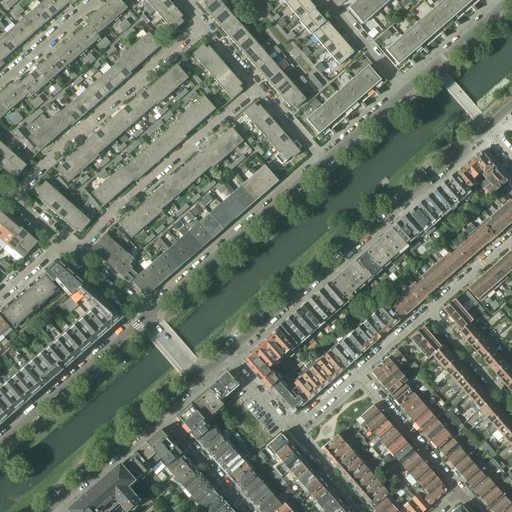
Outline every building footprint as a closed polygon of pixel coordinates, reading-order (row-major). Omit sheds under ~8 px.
[(60,10),(50,0),(45,0),(40,5),(52,18),(60,10)] [(68,3),(65,0),(50,0),(60,10),(68,3)] [(128,8),(120,0),(110,0),(106,5),(117,18),(128,8)] [(155,11),(167,0),(151,0),(148,3),(155,11)] [(163,20),(176,8),(168,0),(167,0),(155,11),(163,20)] [(211,17),(224,5),(219,0),(207,0),(204,3),(207,7),(205,9),(211,17)] [(294,13),(309,0),(308,0),(293,0),(287,5),(294,13)] [(300,21),(314,9),(316,8),(309,0),(294,13),(300,21)] [(369,0),(357,0),(357,1),(371,17),(379,11),(369,0)] [(383,0),(369,0),(379,11),(386,4),(383,0)] [(464,14),(461,11),(451,0),(444,0),(433,10),(446,25),(448,28),(464,14)] [(479,1),(478,0),(451,0),(461,11),(464,14),(479,1)] [(371,17),(357,1),(348,8),(363,24),(371,17)] [(403,2),(400,4),(406,11),(409,8),(403,2)] [(24,11),(19,5),(15,9),(20,14),(24,11)] [(52,18),(40,5),(32,11),(44,24),(52,18)] [(117,18),(106,5),(96,13),(107,26),(117,18)] [(221,28),(234,16),(224,5),(211,17),(221,28)] [(184,22),(180,18),(183,16),(176,8),(163,20),(173,31),(184,22)] [(20,14),(15,9),(11,12),(16,17),(20,14)] [(305,29),(320,16),(314,9),(300,21),(299,22),(305,29)] [(448,28),(446,25),(433,10),(417,24),(430,38),(433,42),(448,28)] [(44,24),(32,11),(24,19),(35,32),(44,24)] [(107,26),(96,13),(85,22),(88,25),(97,35),(107,26)] [(230,38),(242,27),(234,16),(221,28),(230,38)] [(326,22),(325,22),(320,16),(305,29),(311,35),(312,34),(326,22)] [(35,32),(24,19),(15,26),(27,39),(35,32)] [(130,25),(126,20),(122,23),(126,29),(130,25)] [(319,42),(333,29),(327,21),(325,22),(326,22),(312,34),(319,42)] [(126,29),(122,23),(118,26),(123,32),(126,29)] [(433,42),(430,38),(417,24),(402,37),(414,52),(417,55),(433,42)] [(100,38),(97,35),(88,25),(80,32),(91,45),(100,38)] [(27,39),(15,26),(7,34),(18,47),(27,39)] [(239,48),(251,37),(242,27),(230,38),(239,48)] [(127,38),(135,31),(133,29),(125,36),(127,38)] [(325,50),(340,37),(333,29),(319,42),(325,50)] [(378,34),(374,29),(368,34),(372,39),(378,34)] [(388,30),(382,35),(386,40),(392,35),(388,30)] [(296,36),(291,31),(287,35),(291,40),(296,36)] [(91,45),(80,32),(71,40),(83,53),(91,45)] [(165,39),(158,32),(155,34),(162,41),(165,39)] [(145,59),(160,46),(149,33),(134,46),(145,59)] [(18,47),(7,34),(0,39),(0,42),(10,54),(18,47)] [(247,58),(260,47),(251,37),(239,48),(247,58)] [(332,57),(347,45),(340,37),(325,50),(332,57)] [(417,55),(414,52),(402,37),(386,51),(398,64),(395,67),(399,71),(417,55)] [(110,43),(105,38),(102,41),(107,46),(110,43)] [(83,53),(71,40),(62,47),(74,60),(83,53)] [(107,46),(102,41),(98,45),(103,50),(107,46)] [(10,54),(0,42),(0,60),(1,62),(2,61),(10,54)] [(204,67),(217,56),(209,47),(207,49),(204,45),(193,55),(204,67)] [(339,66),(354,53),(347,45),(332,57),(339,66)] [(130,72),(145,59),(134,46),(118,60),(119,61),(129,73),(130,72)] [(74,60),(62,47),(54,54),(66,67),(74,60)] [(256,68),(269,57),(260,47),(247,58),(256,68)] [(66,67),(54,54),(45,62),(57,75),(66,67)] [(95,60),(91,54),(87,57),(92,63),(95,60)] [(213,77),(226,66),(217,56),(204,67),(213,77)] [(92,63),(87,57),(83,61),(88,66),(92,63)] [(265,78),(278,67),(269,57),(256,68),(265,78)] [(129,73),(119,61),(111,68),(123,81),(131,74),(130,72),(129,73)] [(57,75),(45,62),(37,69),(49,82),(57,75)] [(191,70),(184,62),(182,65),(188,72),(191,70)] [(173,91),(188,78),(177,65),(162,78),(173,91)] [(221,87),(234,76),(226,66),(213,77),(221,87)] [(369,97),(387,81),(383,77),(380,79),(369,66),(353,79),(369,97)] [(273,88),(286,77),(278,67),(265,78),(273,88)] [(123,81),(111,68),(103,76),(114,89),(123,81)] [(49,82),(37,69),(29,76),(40,89),(49,82)] [(77,76),(72,71),(68,74),(73,80),(77,76)] [(201,82),(195,74),(192,77),(199,84),(201,82)] [(322,86),(312,75),(308,78),(318,89),(322,86)] [(40,89),(29,76),(21,83),(20,84),(29,94),(31,97),(40,89)] [(114,89),(103,76),(94,84),(105,97),(114,89)] [(243,90),(239,87),(242,85),(234,76),(221,87),(232,99),(243,90)] [(86,83),(83,80),(81,77),(77,80),(80,83),(82,86),(86,83)] [(282,99),(295,87),(286,77),(273,88),(282,99)] [(157,105),(173,91),(162,78),(147,91),(146,92),(156,104),(157,105)] [(369,97),(353,79),(337,93),(353,111),(369,97)] [(29,94),(20,84),(21,83),(18,80),(7,90),(18,103),(29,94)] [(62,89),(57,84),(53,87),(58,93),(62,89)] [(105,97),(94,84),(86,90),(97,103),(105,97)] [(58,93),(53,87),(49,90),(54,96),(58,93)] [(213,95),(206,87),(204,90),(210,97),(213,95)] [(306,100),(295,87),(282,99),(290,107),(292,105),(295,109),(306,100)] [(180,99),(188,92),(185,89),(178,96),(180,99)] [(18,103),(7,90),(0,96),(0,101),(9,111),(18,103)] [(97,103),(86,90),(77,98),(88,111),(97,103)] [(156,104),(146,92),(147,91),(145,90),(137,98),(148,111),(156,104)] [(189,101),(197,94),(194,91),(187,98),(189,101)] [(65,96),(66,95),(64,92),(60,95),(63,98),(68,104),(70,102),(65,96)] [(353,111),(337,93),(322,107),(337,124),(353,111)] [(216,109),(204,96),(193,106),(205,119),(216,109)] [(43,102),(38,97),(34,100),(39,106),(43,102)] [(221,104),(215,97),(212,99),(218,106),(221,104)] [(88,111),(77,98),(69,105),(80,118),(88,111)] [(148,111),(137,98),(128,105),(140,118),(148,111)] [(182,107),(189,101),(187,98),(180,104),(182,107)] [(39,106),(34,100),(31,103),(36,109),(39,106)] [(0,118),(9,111),(0,101),(0,118)] [(254,125),(267,114),(260,105),(257,108),(254,104),(244,113),(254,125)] [(69,105),(61,112),(71,124),(72,126),(80,118),(69,105)] [(140,118),(128,105),(120,113),(131,125),(140,118)] [(205,119),(193,106),(184,114),(195,127),(205,119)] [(337,124),(322,107),(306,120),(318,134),(315,136),(319,140),(337,124)] [(55,137),(71,124),(61,112),(60,111),(44,125),(55,137)] [(23,119),(18,113),(14,117),(19,122),(23,119)] [(131,125),(120,113),(111,120),(122,133),(131,125)] [(28,125),(37,117),(35,114),(26,122),(28,125)] [(195,127),(184,114),(173,123),(175,125),(184,136),(185,135),(195,127)] [(262,134),(275,123),(267,114),(254,125),(262,134)] [(19,122),(14,117),(10,120),(15,125),(19,122)] [(122,133),(111,120),(103,127),(114,140),(122,133)] [(157,129),(163,124),(161,121),(155,126),(157,129)] [(269,142),(282,131),(275,123),(262,134),(269,142)] [(40,151),(55,137),(44,125),(29,138),(40,151)] [(187,137),(185,135),(184,136),(175,125),(162,135),(174,148),(187,137)] [(246,133),(239,125),(237,128),(243,135),(246,133)] [(149,136),(157,129),(155,126),(146,133),(149,136)] [(114,140),(103,127),(95,134),(106,147),(114,140)] [(228,154),(243,141),(232,128),(217,141),(228,154)] [(23,137),(17,129),(14,132),(21,139),(23,137)] [(282,146),(289,139),(282,131),(269,142),(276,150),(282,146)] [(106,147),(95,134),(86,142),(87,144),(88,143),(98,154),(106,147)] [(254,142),(247,134),(244,137),(251,144),(254,142)] [(174,148),(162,135),(149,147),(161,159),(174,148)] [(299,150),(302,147),(296,141),(293,143),(289,139),(282,146),(292,157),(293,158),(300,152),(299,150)] [(33,148),(27,141),(24,143),(30,150),(33,148)] [(132,151),(140,144),(137,141),(129,148),(132,151)] [(212,168),(228,154),(217,141),(202,155),(201,155),(211,167),(212,168)] [(99,156),(98,154),(88,143),(87,144),(77,152),(89,165),(99,156)] [(0,164),(3,167),(15,155),(4,146),(0,150),(0,164)] [(292,157),(282,146),(276,150),(279,153),(275,156),(282,165),(292,157)] [(161,159),(149,147),(137,157),(149,170),(161,159)] [(89,165),(77,152),(67,161),(78,174),(89,165)] [(211,167),(201,155),(202,155),(201,153),(188,164),(199,177),(211,167)] [(478,154),(470,160),(481,173),(483,175),(484,175),(494,167),(482,154),(478,154)] [(27,165),(15,155),(3,167),(12,175),(14,173),(17,176),(27,165)] [(238,165),(245,158),(243,155),(235,162),(238,165)] [(255,164),(260,161),(255,155),(248,161),(250,164),(253,162),(255,164)] [(149,170),(137,157),(125,168),(135,179),(134,180),(135,181),(149,170)] [(470,160),(462,168),(473,180),(481,173),(470,160)] [(78,174),(67,161),(57,170),(68,183),(78,174)] [(277,169),(274,165),(271,161),(268,164),(275,171),(277,169)] [(231,171),(238,165),(235,162),(228,168),(231,171)] [(199,177),(188,164),(175,175),(186,188),(199,177)] [(119,193),(134,180),(135,179),(125,168),(123,166),(108,180),(119,193)] [(278,181),(265,166),(254,176),(267,191),(278,181)] [(494,167),(484,175),(483,175),(482,176),(485,179),(490,185),(501,175),(494,167)] [(462,168),(454,174),(469,191),(477,184),(473,180),(462,168)] [(267,191),(254,176),(246,182),(242,178),(243,176),(238,171),(237,171),(232,175),(242,186),(243,185),(256,201),(267,191)] [(454,174),(447,181),(461,198),(465,195),(467,197),(471,193),(469,191),(454,174)] [(186,188),(175,175),(162,186),(174,199),(186,188)] [(501,175),(490,185),(485,189),(484,190),(489,197),(491,196),(493,194),(507,182),(501,175)] [(65,185),(59,177),(56,180),(62,187),(65,185)] [(490,185),(485,179),(480,183),(485,189),(490,185)] [(104,206),(119,193),(108,180),(92,193),(104,206)] [(210,189),(216,184),(213,181),(207,186),(210,189)] [(243,185),(242,186),(235,192),(225,181),(222,183),(232,195),(245,210),(256,201),(243,185)] [(463,200),(461,198),(447,181),(439,188),(456,207),(459,204),(463,200)] [(46,205),(58,193),(46,182),(36,192),(40,196),(38,198),(46,205)] [(174,199),(162,186),(149,198),(151,199),(151,198),(161,210),(174,199)] [(456,207),(439,188),(431,194),(448,213),(456,207)] [(475,197),(480,192),(476,188),(471,193),(475,197)] [(91,198),(84,189),(80,192),(88,201),(91,198)] [(57,215),(68,202),(58,193),(46,205),(57,215)] [(204,207),(213,200),(208,194),(200,202),(204,207)] [(424,201),(439,218),(440,220),(448,213),(431,194),(424,201)] [(245,210),(232,195),(221,204),(234,219),(245,210)] [(98,205),(91,198),(88,201),(94,208),(98,205)] [(163,211),(161,210),(151,198),(151,199),(140,208),(152,221),(163,211)] [(511,201),(510,200),(503,206),(511,216),(511,201)] [(424,201),(416,208),(431,225),(439,218),(424,201)] [(67,224),(79,211),(68,202),(57,215),(67,224)] [(195,216),(203,210),(198,204),(190,211),(195,216)] [(234,219),(221,204),(210,214),(223,229),(234,219)] [(511,222),(511,216),(503,206),(496,212),(508,226),(511,222)] [(152,221),(140,208),(130,217),(142,230),(152,221)] [(178,217),(184,211),(182,208),(175,214),(178,217)] [(416,208),(409,214),(424,231),(431,225),(416,208)] [(81,232),(90,221),(79,211),(67,224),(75,231),(77,229),(81,232)] [(195,218),(189,212),(185,215),(191,222),(195,218)] [(508,226),(496,212),(490,218),(502,232),(502,231),(508,226)] [(223,229),(210,214),(199,223),(212,239),(223,229)] [(424,231),(409,214),(401,221),(416,239),(424,231)] [(0,237),(13,223),(5,216),(0,221),(0,237)] [(142,230),(130,217),(120,225),(132,238),(142,230)] [(502,232),(490,218),(489,217),(483,223),(495,238),(502,232)] [(421,244),(416,239),(401,221),(392,228),(408,246),(412,251),(421,244)] [(175,230),(181,225),(182,225),(179,222),(173,227),(175,230)] [(21,230),(20,229),(13,223),(0,237),(0,238),(8,245),(21,230)] [(212,239),(199,223),(193,228),(188,223),(184,227),(189,232),(188,233),(201,248),(212,239)] [(495,238),(483,223),(476,229),(488,243),(488,244),(495,238)] [(201,248),(188,233),(183,227),(178,231),(183,237),(176,243),(189,259),(201,248)] [(15,252),(29,237),(30,235),(21,228),(20,229),(21,230),(8,245),(15,252)] [(408,246),(392,228),(383,236),(399,254),(408,246)] [(488,243),(476,229),(469,235),(481,249),(488,243)] [(119,240),(124,235),(119,231),(115,236),(119,240)] [(102,259),(116,244),(105,234),(103,236),(104,236),(92,250),(102,259)] [(23,259),(37,244),(38,242),(30,235),(29,237),(15,252),(23,259)] [(481,249),(469,235),(462,241),(474,255),(481,249)] [(129,255),(121,249),(129,241),(124,236),(116,244),(102,259),(115,270),(127,257),(129,255)] [(399,254),(383,236),(375,244),(390,261),(395,267),(399,264),(394,258),(399,254)] [(189,259),(176,243),(169,249),(160,238),(158,240),(167,251),(166,252),(180,267),(189,259)] [(474,255),(462,241),(455,247),(457,249),(467,261),(474,255)] [(390,261),(375,244),(366,251),(381,269),(390,261)] [(457,249),(451,255),(461,267),(467,261),(457,249)] [(381,269),(366,251),(357,259),(373,277),(381,269)] [(180,267),(166,252),(161,256),(163,258),(158,262),(157,260),(156,262),(169,277),(180,267)] [(511,256),(509,252),(502,258),(511,269),(511,256)] [(449,253),(442,259),(454,273),(461,267),(451,255),(449,253)] [(131,271),(132,269),(128,266),(132,261),(127,257),(115,270),(130,283),(136,275),(131,271)] [(511,269),(502,258),(495,264),(505,276),(511,270),(511,269)] [(373,277),(357,259),(349,267),(364,284),(373,277)] [(454,273),(442,259),(435,264),(447,279),(454,273)] [(58,260),(45,271),(54,281),(55,280),(68,269),(58,260)] [(7,270),(10,266),(6,262),(2,267),(7,270)] [(169,277),(156,262),(154,263),(155,265),(151,268),(149,267),(144,272),(157,287),(169,277)] [(447,279),(435,264),(428,270),(440,285),(447,279)] [(495,264),(488,270),(500,284),(507,278),(505,276),(495,264)] [(364,284),(349,267),(340,274),(356,292),(364,284)] [(68,269),(55,280),(63,288),(76,277),(68,269)] [(440,285),(428,270),(421,276),(423,279),(433,291),(440,285)] [(488,270),(481,276),(494,290),(500,284),(488,270)] [(54,291),(57,288),(44,272),(37,279),(39,281),(37,283),(35,280),(30,284),(32,286),(30,288),(28,286),(21,292),(35,307),(38,305),(40,307),(56,293),(54,291)] [(157,287),(144,272),(138,277),(136,275),(130,283),(132,285),(134,283),(140,290),(139,290),(142,294),(145,297),(157,287)] [(356,292),(340,274),(331,282),(349,302),(355,297),(353,294),(356,292)] [(481,276),(475,282),(487,296),(494,290),(481,276)] [(63,288),(62,290),(69,298),(85,284),(76,277),(63,288)] [(421,281),(417,284),(427,296),(433,291),(423,279),(421,281)] [(349,302),(331,282),(329,284),(327,284),(325,285),(325,287),(324,288),(342,309),(349,302)] [(415,282),(408,288),(420,303),(427,297),(427,296),(417,284),(415,282)] [(475,282),(468,289),(480,302),(487,296),(475,282)] [(97,295),(85,284),(71,297),(78,305),(84,299),(88,304),(97,295)] [(380,285),(371,292),(375,297),(377,295),(380,293),(384,289),(381,286),(380,285)] [(342,309),(324,288),(322,289),(320,290),(319,291),(318,293),(316,295),(333,316),(342,309)] [(420,303),(408,288),(401,294),(403,297),(413,309),(420,303)] [(33,310),(35,307),(21,292),(15,297),(17,300),(15,302),(13,299),(9,303),(11,305),(9,307),(7,305),(0,310),(0,311),(13,327),(16,324),(18,326),(34,311),(33,310)] [(22,337),(67,299),(64,295),(20,334),(22,337)] [(120,316),(97,295),(88,304),(91,308),(93,307),(111,328),(120,320),(120,316)] [(333,316),(316,295),(313,297),(311,298),(310,299),(309,301),(308,302),(326,322),(333,316)] [(403,297),(396,303),(406,315),(412,309),(413,309),(403,297)] [(478,304),(472,297),(470,299),(474,304),(476,306),(478,304)] [(443,310),(450,317),(461,307),(455,300),(443,310)] [(357,311),(366,304),(364,301),(355,308),(357,311)] [(326,322),(308,302),(306,304),(304,304),(302,306),(301,308),(318,329),(326,322)] [(396,303),(389,309),(400,320),(406,315),(396,303)] [(389,309),(386,305),(378,311),(392,328),(400,321),(400,320),(389,309)] [(111,328),(93,307),(91,308),(85,314),(103,335),(111,328)] [(461,307),(450,317),(455,324),(467,313),(461,307)] [(318,329),(301,308),(293,315),(311,335),(318,329)] [(360,311),(355,315),(358,319),(363,315),(360,311)] [(392,328),(378,311),(371,318),(385,334),(392,328)] [(467,313),(455,324),(461,330),(461,331),(471,322),(473,320),(467,313)] [(103,335),(85,314),(77,321),(95,342),(103,335)] [(9,326),(0,315),(0,331),(1,333),(9,326)] [(311,335),(293,315),(286,321),(303,342),(311,335)] [(498,326),(507,319),(505,316),(496,324),(498,326)] [(385,334),(371,318),(363,325),(377,341),(385,334)] [(95,342),(77,321),(69,328),(87,349),(95,342)] [(303,342),(286,321),(283,323),(281,324),(279,326),(279,327),(278,328),(296,348),(303,342)] [(474,326),(471,322),(461,331),(461,330),(459,332),(464,338),(476,328),(479,325),(477,323),(474,326)] [(377,341),(363,325),(356,331),(370,347),(377,341)] [(479,325),(476,328),(464,338),(470,345),(482,335),(478,331),(481,328),(479,325)] [(410,339),(416,346),(430,334),(424,327),(410,339)] [(87,349),(69,328),(60,335),(78,356),(87,349)] [(296,348),(278,328),(270,335),(288,356),(296,348)] [(370,347),(356,331),(347,338),(361,355),(370,347)] [(436,341),(430,334),(416,346),(422,353),(436,341)] [(78,356),(60,335),(52,342),(70,363),(78,356)] [(288,356),(270,335),(262,342),(280,363),(288,356)] [(486,339),(482,335),(470,345),(476,352),(491,339),(489,337),(486,339)] [(361,355),(347,338),(340,345),(354,361),(361,355)] [(491,339),(476,352),(482,359),(494,348),(490,344),(493,341),(491,339)] [(436,341),(422,353),(428,360),(433,356),(442,347),(436,341)] [(70,363),(52,342),(44,350),(62,371),(70,363)] [(280,363),(262,342),(253,350),(264,363),(269,369),(274,364),(276,366),(280,363)] [(354,361),(340,345),(332,352),(346,368),(354,361)] [(444,345),(442,347),(433,356),(436,360),(438,362),(450,352),(444,345)] [(494,348),(482,359),(488,365),(499,355),(502,352),(501,350),(498,353),(494,348)] [(62,371),(44,350),(43,349),(34,356),(53,378),(62,371)] [(311,358),(318,352),(315,349),(308,355),(311,358)] [(254,372),(264,363),(253,350),(245,357),(244,361),(254,372)] [(397,350),(386,359),(393,367),(397,364),(400,367),(406,361),(397,350)] [(346,368),(332,352),(324,358),(338,375),(346,368)] [(450,352),(438,362),(440,364),(444,369),(456,359),(450,352)] [(502,352),(499,355),(488,365),(494,372),(505,362),(501,357),(505,355),(502,352)] [(53,378),(34,356),(26,363),(45,385),(53,378)] [(338,375),(324,358),(317,365),(331,381),(338,375)] [(378,380),(393,367),(386,359),(371,372),(378,380)] [(444,369),(448,373),(450,376),(462,365),(456,359),(444,369)] [(500,379),(511,368),(511,364),(509,366),(505,362),(494,372),(500,379)] [(45,385),(26,363),(17,371),(37,393),(45,385)] [(272,372),(269,369),(264,363),(254,372),(262,381),(272,372)] [(385,388),(401,373),(397,369),(400,367),(397,364),(393,367),(378,380),(385,388)] [(331,381),(317,365),(310,371),(324,387),(331,381)] [(417,372),(410,365),(408,368),(414,375),(417,372)] [(450,376),(452,378),(456,382),(468,372),(462,365),(450,376)] [(289,377),(296,370),(294,368),(286,374),(289,377)] [(506,386),(511,380),(511,368),(500,379),(506,386)] [(269,389),(282,378),(279,375),(278,375),(274,370),(272,372),(262,381),(269,389)] [(401,373),(385,388),(391,395),(408,381),(404,376),(407,374),(404,370),(401,373)] [(37,393),(17,371),(10,378),(29,400),(37,393)] [(324,387),(310,371),(302,378),(317,394),(324,387)] [(468,372),(456,382),(460,387),(462,389),(473,379),(468,372)] [(225,398),(239,386),(229,374),(225,374),(209,388),(221,402),(225,398)] [(426,382),(420,375),(416,379),(422,385),(426,382)] [(29,400),(10,378),(1,385),(20,407),(29,400)] [(277,399),(290,388),(282,378),(269,389),(277,399)] [(317,394),(302,378),(295,384),(297,386),(303,393),(309,400),(317,394)] [(462,389),(464,391),(468,396),(479,386),(473,379),(462,389)] [(426,383),(424,384),(423,385),(431,394),(433,391),(426,383)] [(20,407),(1,385),(0,386),(0,400),(12,414),(20,407)] [(392,396),(400,405),(413,394),(406,385),(392,396)] [(285,408),(303,393),(297,386),(292,390),(290,388),(277,399),(285,408)] [(468,396),(472,401),(474,403),(485,392),(479,386),(468,396)] [(223,404),(221,402),(209,388),(200,396),(216,414),(224,407),(223,404)] [(474,403),(475,405),(479,409),(491,399),(485,392),(474,403)] [(294,414),(309,400),(303,393),(285,408),(290,413),(294,414)] [(413,394),(400,405),(408,414),(421,402),(413,394)] [(216,414),(200,396),(191,404),(206,422),(216,414)] [(491,399),(479,409),(484,414),(485,416),(497,406),(491,399)] [(12,414),(0,400),(0,416),(4,421),(12,414)] [(421,402),(408,414),(415,423),(428,411),(431,409),(428,405),(425,407),(421,402)] [(212,428),(206,422),(191,404),(176,417),(184,425),(185,424),(191,431),(190,432),(197,441),(212,428)] [(363,428),(380,413),(373,405),(360,417),(364,421),(360,425),(363,428)] [(485,416),(487,418),(491,423),(503,413),(497,406),(485,416)] [(455,408),(452,411),(456,417),(460,413),(455,408)] [(450,410),(446,414),(452,421),(456,417),(450,410)] [(428,411),(415,423),(423,432),(436,420),(428,411)] [(373,432),(386,420),(380,413),(363,428),(362,429),(366,434),(371,429),(373,432)] [(497,430),(509,419),(503,413),(491,423),(495,428),(497,430)] [(457,418),(451,423),(458,431),(464,426),(457,418)] [(503,436),(511,428),(511,423),(509,419),(497,430),(499,432),(503,436)] [(376,443),(379,440),(393,428),(386,420),(373,432),(377,436),(373,439),(376,443)] [(436,420),(423,432),(431,440),(444,429),(436,420)] [(204,448),(220,434),(213,427),(212,428),(197,441),(204,448)] [(387,448),(400,436),(393,428),(379,440),(387,448)] [(505,446),(511,440),(511,428),(503,436),(507,441),(503,444),(505,446)] [(444,429),(431,440),(438,449),(451,437),(444,429)] [(182,454),(176,446),(175,445),(174,446),(168,439),(169,438),(161,430),(146,443),(160,459),(167,467),(182,454)] [(358,432),(355,435),(361,443),(365,440),(362,437),(358,432)] [(210,455),(226,441),(220,434),(204,448),(210,455)] [(274,456),(289,443),(282,434),(266,448),(274,456)] [(328,456),(344,442),(337,435),(321,449),(328,456)] [(400,436),(387,448),(394,457),(408,445),(400,436)] [(439,451),(447,459),(460,449),(460,448),(452,439),(439,451)] [(216,462),(232,448),(226,441),(210,455),(216,462)] [(491,448),(485,441),(481,445),(487,451),(491,448)] [(334,464),(350,450),(344,442),(328,456),(334,464)] [(160,459),(146,443),(138,450),(148,460),(150,458),(155,464),(160,459)] [(283,463),(296,451),(289,443),(274,456),(278,461),(279,459),(283,463)] [(408,445),(394,457),(401,465),(415,453),(408,445)] [(222,470),(238,456),(232,448),(216,462),(222,470)] [(379,456),(371,448),(368,451),(375,459),(379,456)] [(497,455),(491,448),(487,451),(493,458),(497,455)] [(460,449),(447,459),(454,467),(470,453),(467,449),(463,453),(460,449)] [(340,471),(356,457),(350,450),(334,464),(340,471)] [(287,472),(303,458),(296,451),(283,463),(286,466),(284,468),(287,472)] [(153,471),(136,452),(129,458),(143,475),(148,471),(150,473),(153,471)] [(409,473),(422,461),(415,453),(401,465),(398,469),(401,472),(405,469),(409,473)] [(470,453),(454,467),(460,474),(473,464),(469,459),(473,456),(470,453)] [(173,475),(189,461),(182,454),(167,467),(166,468),(173,475)] [(229,477),(244,463),(238,456),(222,470),(229,477)] [(386,464),(379,456),(375,459),(382,467),(386,464)] [(347,478),(363,464),(356,457),(340,471),(347,478)] [(145,477),(143,475),(129,458),(121,465),(134,481),(135,482),(140,477),(142,480),(145,477)] [(296,478),(310,466),(303,458),(287,472),(292,477),(293,475),(296,478)] [(499,467),(493,459),(490,462),(497,469),(499,467)] [(179,482),(195,468),(189,461),(173,475),(179,482)] [(422,461),(409,473),(416,482),(430,470),(422,461)] [(235,484),(250,470),(244,463),(229,477),(235,484)] [(264,471),(267,468),(262,463),(259,466),(264,471)] [(353,486),(369,472),(363,464),(347,478),(353,486)] [(393,473),(386,464),(382,467),(390,476),(393,473)] [(473,464),(460,474),(467,482),(483,467),(480,465),(476,468),(473,464)] [(139,502),(136,498),(127,487),(134,481),(121,465),(69,510),(70,511),(109,511),(120,503),(128,511),(129,510),(132,511),(138,506),(138,503),(139,502)] [(301,488),(317,474),(310,466),(296,478),(299,481),(297,483),(301,488)] [(483,467),(467,482),(473,489),(486,478),(481,474),(485,470),(483,467)] [(185,489),(201,475),(195,468),(179,482),(185,489)] [(276,469),(271,473),(278,481),(282,477),(276,469)] [(241,491),(257,477),(250,470),(235,484),(241,491)] [(430,470),(416,482),(414,483),(417,486),(419,485),(422,488),(435,476),(430,470)] [(508,476),(502,470),(499,473),(505,479),(508,476)] [(359,493),(375,479),(369,472),(353,486),(359,493)] [(401,481),(393,473),(390,476),(397,484),(401,481)] [(310,494),(324,482),(317,474),(301,488),(305,492),(307,491),(310,494)] [(191,496),(207,482),(201,475),(185,489),(191,496)] [(435,476),(422,488),(426,491),(423,493),(426,496),(441,482),(435,476)] [(505,479),(503,481),(507,486),(509,484),(511,481),(511,480),(511,479),(508,476),(505,479)] [(247,498),(263,484),(257,477),(241,491),(247,498)] [(486,478),(473,489),(481,498),(494,487),(487,478),(486,478)] [(155,488),(162,483),(160,479),(153,485),(155,488)] [(366,500),(382,486),(375,479),(359,493),(366,500)] [(401,481),(397,484),(404,493),(408,489),(401,481)] [(197,503),(213,489),(207,482),(191,496),(197,503)] [(316,504),(331,490),(324,482),(310,494),(313,498),(312,499),(316,504)] [(441,482),(426,496),(423,499),(429,506),(446,492),(446,488),(441,482)] [(168,489),(163,484),(163,483),(160,486),(165,492),(168,489)] [(253,505),(269,491),(263,484),(247,498),(253,505)] [(154,492),(153,491),(154,490),(150,486),(144,492),(149,497),(154,492)] [(288,486),(285,489),(292,497),(295,494),(288,486)] [(372,507),(385,496),(388,493),(382,486),(366,500),(372,507)] [(494,487),(481,498),(489,507),(502,496),(494,487)] [(204,510),(220,496),(213,489),(197,503),(204,510)] [(324,511),(338,498),(331,490),(316,504),(315,505),(319,510),(321,509),(324,511)] [(404,493),(408,497),(410,499),(413,497),(408,490),(404,493)] [(166,501),(172,496),(168,491),(162,496),(166,501)] [(259,511),(260,511),(276,499),(269,491),(253,505),(259,511)] [(400,503),(408,497),(404,493),(397,499),(400,503)] [(422,511),(429,506),(423,499),(418,493),(413,497),(410,499),(421,511),(422,511)] [(204,511),(216,511),(226,503),(220,496),(204,510),(204,511)] [(376,511),(381,511),(393,501),(391,499),(389,500),(385,496),(372,507),(376,511)] [(490,508),(493,511),(503,511),(511,505),(504,497),(490,508)] [(324,511),(339,511),(345,507),(338,498),(324,511)] [(274,511),(282,506),(276,499),(260,511),(274,511)] [(404,507),(400,503),(397,499),(394,502),(396,504),(394,506),(398,510),(399,511),(404,507)] [(421,511),(410,499),(403,506),(407,510),(408,511),(421,511)] [(396,511),(398,510),(394,506),(396,504),(394,502),(393,501),(381,511),(396,511)] [(230,511),(232,511),(226,503),(216,511),(230,511)] [(289,511),(291,511),(284,503),(282,506),(274,511),(289,511)]
